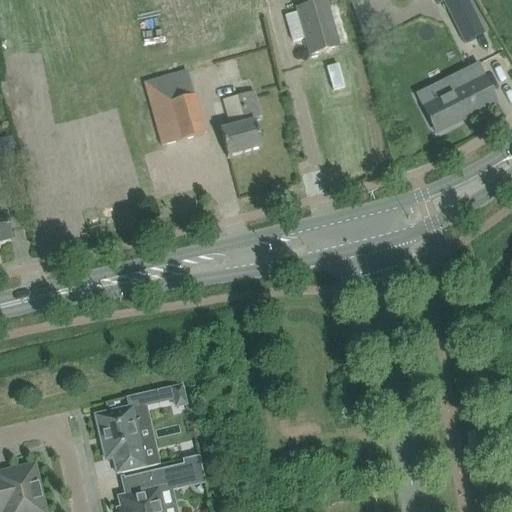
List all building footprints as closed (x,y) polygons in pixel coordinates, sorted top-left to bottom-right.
[(337,0),(330,0),(311,5),(298,9),(299,13),(285,16),(293,43),(306,39),(311,55),(350,45),(337,0)] [(363,0),(360,0),(353,3),(366,39),(376,35),(363,0)] [(434,0),(437,5),(443,2),(459,33),(465,44),(484,34),(483,33),(466,0),(434,0)] [(511,29),(511,0),(477,0),(487,17),(501,9),(511,29)] [(29,61),(7,65),(17,123),(39,119),(29,61)] [(452,92),(422,107),(427,116),(436,134),(497,103),(488,85),(484,76),(478,65),(446,80),(452,92)] [(144,85),(156,128),(161,147),(204,135),(187,73),(144,85)] [(243,125),(229,128),(219,131),(227,158),(261,149),(254,123),(261,121),(253,91),(231,97),(236,112),(239,111),(243,125)] [(73,144),(59,147),(65,168),(61,169),(68,192),(125,176),(119,154),(116,154),(110,133),(96,137),(92,124),(70,130),(73,144)] [(12,138),(2,140),(5,152),(15,150),(12,138)] [(0,241),(10,240),(3,214),(0,214),(0,241)] [(185,397),(182,386),(170,388),(173,400),(185,397)] [(95,417),(99,435),(105,461),(113,459),(117,476),(145,469),(136,429),(140,428),(142,425),(143,421),(142,417),(140,414),(136,412),(132,413),(131,408),(95,417)] [(162,511),(158,493),(204,483),(198,457),(181,461),(183,465),(121,480),(126,497),(118,499),(121,511),(162,511)] [(11,476),(0,478),(0,511),(3,511),(2,511),(44,511),(34,466),(10,472),(11,476)]
